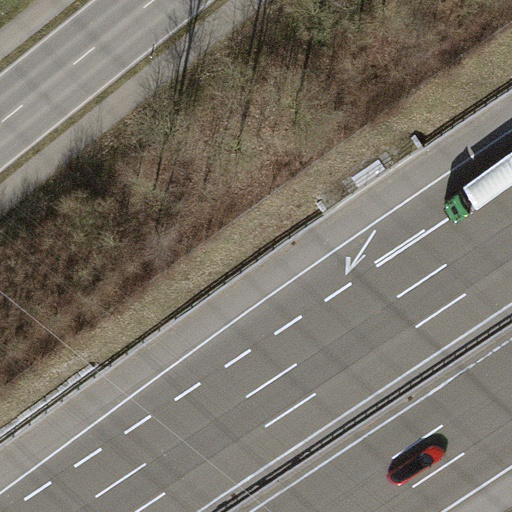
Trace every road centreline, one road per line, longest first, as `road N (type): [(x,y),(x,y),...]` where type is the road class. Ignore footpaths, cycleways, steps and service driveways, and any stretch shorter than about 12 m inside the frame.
road 1 (motorway): [(511,240),(103,511)]
road 2 (primary): [(0,125),(155,0)]
road 3 (motorway): [(349,511),(511,404)]
